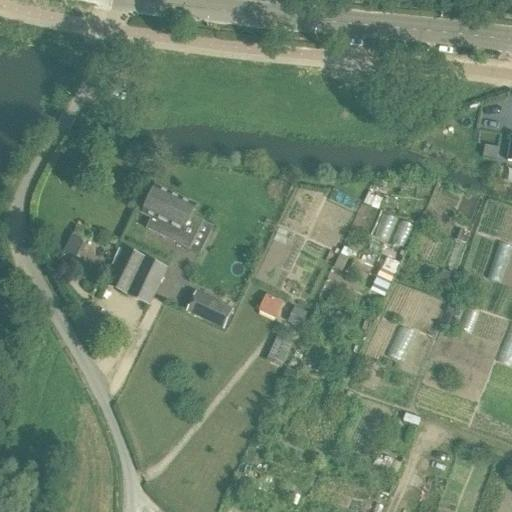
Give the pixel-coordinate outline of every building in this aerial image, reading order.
[(156,186),(143,214),(150,217),(145,227),(189,249),(204,217),(195,213),(198,206),(156,186)] [(382,200),(368,195),(364,203),(378,209),(382,200)] [(460,229),(456,241),(466,244),(470,232),(460,229)] [(60,261),(72,266),(85,241),(73,234),(60,261)] [(107,284),(150,305),(167,269),(124,248),(107,284)] [(383,269),(396,274),(400,264),(387,258),(383,269)] [(443,269),(438,281),(446,284),(451,273),(443,269)] [(89,294),(95,297),(101,285),(94,282),(89,294)] [(195,291),(186,311),(224,329),(233,309),(195,291)] [(267,296),(263,306),(277,313),(282,303),(267,296)] [(105,322),(96,303),(74,314),(83,332),(105,322)] [(295,307),(289,322),(302,327),(308,313),(295,307)] [(455,328),(461,312),(449,308),(444,323),(455,328)] [(292,344),(282,340),(270,364),(281,368),(292,344)] [(282,380),(293,385),(298,373),(286,369),(282,380)] [(346,399),(355,403),(357,396),(348,393),(346,399)] [(403,421),(419,427),(422,420),(406,414),(403,421)]
